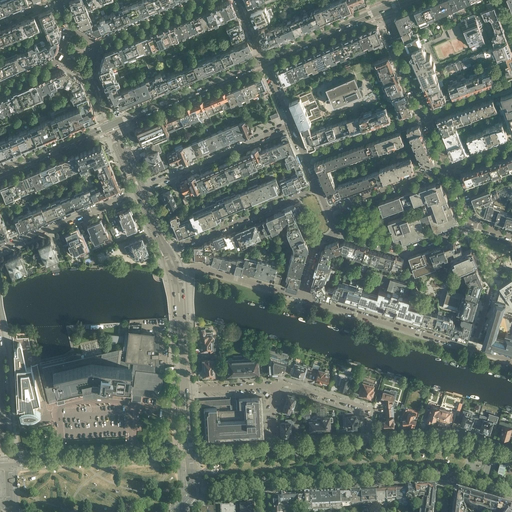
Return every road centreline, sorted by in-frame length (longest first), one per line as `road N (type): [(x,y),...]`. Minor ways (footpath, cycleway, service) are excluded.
road 1 (tertiary): [(264,484),(448,476)]
road 2 (tertiary): [(188,454),(5,464)]
road 3 (residential): [(473,351),(300,297)]
road 4 (tertiary): [(110,125),(263,60)]
road 5 (residential): [(139,190),(291,124)]
road 6 (residential): [(166,250),(317,187)]
road 7 (residential): [(0,248),(139,190)]
road 8 (tertiary): [(511,457),(455,441),(368,444)]
road 9 (residential): [(336,232),(409,250),(472,225)]
road 10 (residential): [(273,385),(364,408),(368,444)]
road 11 (residential): [(300,297),(207,269),(175,271)]
road 12 (tertiary): [(263,60),(381,10)]
road 13 (residential): [(305,158),(425,114)]
road 14 (residential): [(327,210),(448,169)]
